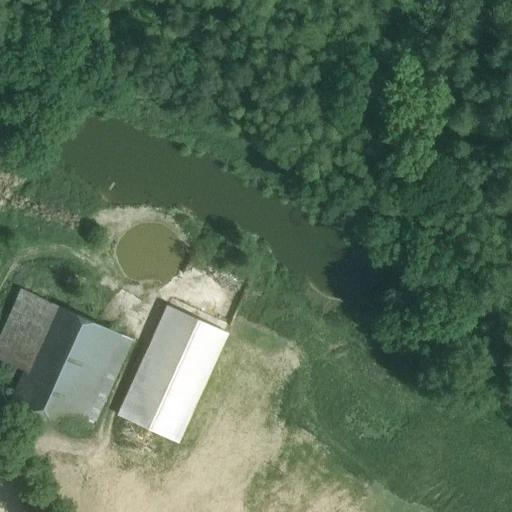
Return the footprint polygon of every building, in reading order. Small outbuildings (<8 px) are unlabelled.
[(0,341),(0,359),(24,370),(54,304),(23,290),(0,341)] [(33,410),(58,421),(101,325),(54,304),(24,370),(11,400),(33,410)] [(168,306),(119,415),(177,442),(227,332),(168,306)] [(121,335),(101,325),(58,421),(78,430),(121,335)] [(0,423),(22,434),(33,410),(11,400),(6,412),(3,411),(0,418),(0,423)] [(193,459),(209,437),(198,429),(183,451),(193,459)] [(229,466),(238,453),(211,434),(209,437),(193,459),(220,478),(229,466)] [(229,466),(266,492),(275,479),(238,453),(229,466)] [(138,466),(104,511),(193,511),(207,494),(191,482),(168,511),(147,511),(166,487),(138,466)] [(266,492),(229,466),(220,478),(257,504),(266,492)]
